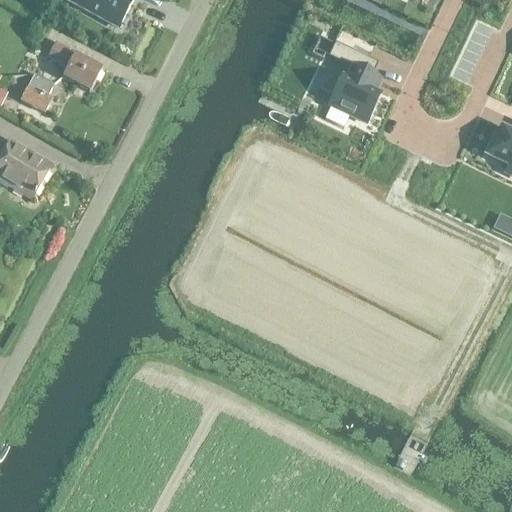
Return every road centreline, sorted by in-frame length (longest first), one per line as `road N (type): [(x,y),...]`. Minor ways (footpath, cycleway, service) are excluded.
road 1 (unclassified): [(0,396),(209,0)]
road 2 (residential): [(454,0),(404,103),(426,130),(464,128)]
